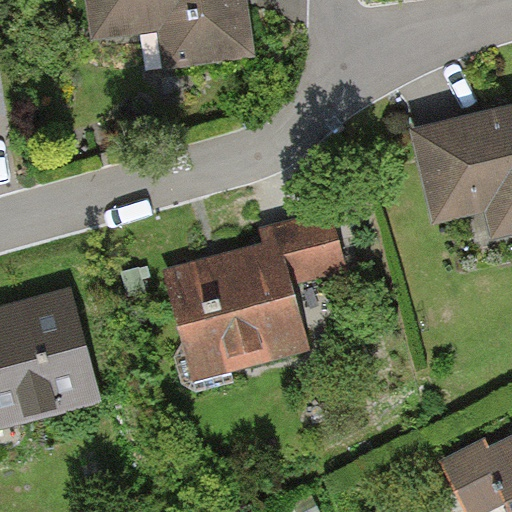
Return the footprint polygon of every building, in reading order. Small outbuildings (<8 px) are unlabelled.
[(252,0),(92,0),(99,52),(172,43),(177,80),(262,69),(252,0)] [(511,122),(421,144),(444,240),(497,227),(504,255),(511,253),(511,122)] [(176,281),(203,390),(320,361),(304,297),(355,285),(340,225),(289,238),(293,251),(176,281)] [(79,305),(0,324),(0,443),(107,417),(79,305)] [(511,511),(511,452),(499,459),(494,448),(450,469),(471,511),(511,511)]
